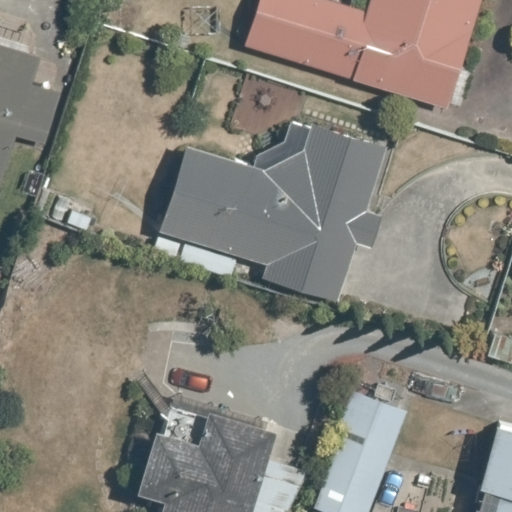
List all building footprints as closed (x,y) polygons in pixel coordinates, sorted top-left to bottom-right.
[(478,0),(367,0),(367,4),(353,0),(257,0),(245,41),(447,102),(478,0)] [(31,49),(0,40),(0,179),(13,132),(48,141),(62,90),(47,86),(52,67),(28,61),(31,49)] [(257,281),(261,271),(335,294),(353,236),(366,240),(377,207),(364,203),(384,140),(296,112),(277,172),(188,144),(162,227),(181,233),(174,255),(257,281)] [(328,511),(370,511),(409,406),(352,385),(309,505),(328,511)] [(282,511),(284,506),(293,508),(304,466),(288,462),(263,455),(272,420),(165,392),(156,423),(140,487),(166,494),(161,511),(282,511)] [(500,424),(474,511),(511,511),(511,420),(502,417),(500,424)]
